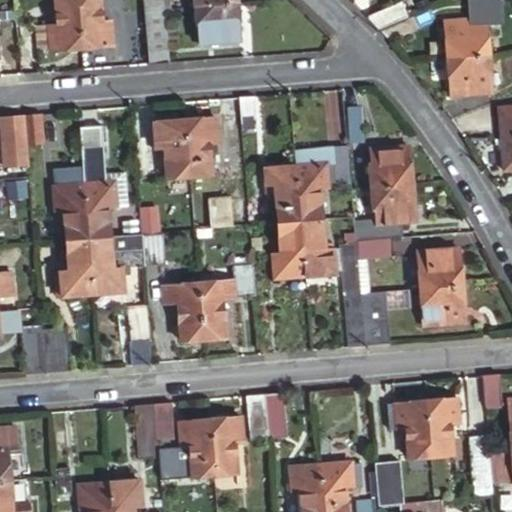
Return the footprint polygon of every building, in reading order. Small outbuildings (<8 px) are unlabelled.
[(82,49),(77,0),(57,0),(58,25),(36,26),(38,49),(51,48),(51,51),(82,49)] [(99,0),(77,0),(82,49),(113,46),(110,20),(101,20),(99,0)] [(144,0),(145,12),(166,11),(166,2),(180,0),(144,0)] [(441,21),(445,59),(486,54),(483,26),(504,22),(500,0),(474,0),(466,1),(468,19),(441,21)] [(242,40),(238,4),(196,8),(198,31),(201,30),(202,44),(242,40)] [(402,5),(367,19),(380,32),(407,20),(402,5)] [(17,54),(14,9),(0,10),(0,46),(1,56),(17,54)] [(145,12),(150,65),(169,63),(166,11),(145,12)] [(445,59),(448,95),(476,93),(475,84),(490,82),(486,54),(445,59)] [(258,128),(255,97),(240,98),(243,129),(258,128)] [(511,138),(511,107),(493,110),(496,140),(511,138)] [(363,144),(361,110),(346,111),(349,146),(363,144)] [(45,114),(28,115),(30,145),(47,144),(45,114)] [(30,145),(28,115),(6,116),(9,167),(31,165),(30,145)] [(219,118),(187,121),(191,178),(215,176),(213,140),(221,140),(219,118)] [(191,178),(187,121),(158,124),(160,145),(169,144),(171,179),(191,178)] [(105,124),(82,126),(86,185),(109,184),(105,124)] [(511,138),(496,140),(499,172),(511,170),(511,138)] [(368,164),(370,188),(413,184),(411,147),(371,151),(372,163),(368,164)] [(300,223),(321,222),(318,191),(328,191),(328,188),(352,186),(349,148),(320,150),(293,152),(295,170),(300,223)] [(275,196),(278,225),(300,223),(295,170),(265,172),(267,197),(275,196)] [(109,184),(86,185),(90,241),(112,239),(110,208),(118,207),(117,183),(109,184)] [(413,184),(370,188),(372,211),(376,211),(377,219),(378,224),(401,222),(416,221),(413,184)] [(67,213),(69,242),(90,241),(86,185),(56,188),(58,213),(67,213)] [(234,199),(211,199),(212,227),(234,227),(234,199)] [(140,208),(142,236),(143,250),(145,267),(165,266),(163,235),(160,235),(158,207),(140,208)] [(377,219),(355,221),(357,243),(392,240),(403,238),(401,222),(378,224),(377,219)] [(324,253),(321,222),(300,223),(304,278),(336,276),(334,252),(324,253)] [(274,280),(304,278),(300,223),(278,225),(281,257),(273,258),(274,280)] [(143,250),(142,236),(112,239),(113,253),(115,270),(125,268),(145,267),(143,250)] [(90,241),(94,295),(125,291),(125,268),(115,270),(113,253),(112,239),(90,241)] [(357,251),(358,261),(394,258),(392,240),(357,243),(357,251)] [(65,298),(94,295),(90,241),(69,242),(72,272),(63,273),(65,298)] [(72,272),(69,242),(55,243),(59,298),(65,298),(63,273),(72,272)] [(423,289),(466,285),(462,248),(419,251),(423,289)] [(365,347),(361,293),(358,261),(357,251),(340,252),(348,348),(365,347)] [(233,259),(235,280),(253,279),(251,258),(233,259)] [(12,274),(0,274),(0,296),(14,295),(12,274)] [(231,309),(255,307),(253,279),(235,280),(229,280),(229,285),(231,309)] [(198,287),(202,342),(225,341),(223,309),(231,309),(229,285),(198,287)] [(469,322),(466,285),(423,289),(425,319),(442,318),(442,324),(469,322)] [(180,344),(202,342),(198,287),(169,290),(170,314),(178,314),(180,344)] [(409,289),(386,291),(387,312),(410,310),(409,289)] [(386,291),(361,293),(365,347),(390,345),(387,312),(386,291)] [(128,347),(150,345),(147,306),(126,308),(128,347)] [(0,311),(0,333),(16,331),(15,311),(0,311)] [(45,375),(70,373),(67,331),(42,333),(45,375)] [(20,335),(23,378),(45,375),(42,333),(20,335)] [(498,374),(482,376),(484,408),(500,407),(498,374)] [(266,440),(266,441),(284,439),(281,394),(263,396),(266,440)] [(250,442),(266,441),(266,440),(263,396),(246,398),(250,442)] [(457,399),(426,401),(431,456),(453,454),(451,425),(459,424),(457,399)] [(431,456),(426,401),(398,403),(400,429),(408,428),(411,457),(431,456)] [(172,404),(154,405),(157,437),(174,436),(172,404)] [(157,437),(154,405),(138,407),(134,407),(138,460),(158,459),(157,437)] [(210,421),(214,475),(236,474),(233,445),(240,444),(238,418),(210,421)] [(192,476),(214,475),(210,421),(179,423),(181,449),(189,448),(192,476)] [(0,428),(0,455),(9,455),(18,454),(16,427),(0,428)] [(475,496),(491,495),(491,492),(490,484),(489,456),(487,436),(471,438),(475,496)] [(511,454),(489,456),(490,484),(511,481),(511,454)] [(0,485),(12,484),(9,455),(0,455),(0,485)] [(320,511),(341,511),(339,489),(347,488),(345,464),(317,467),(320,511)] [(375,500),(375,505),(378,505),(399,503),(396,466),(372,468),(375,499),(375,500)] [(298,511),(320,511),(317,467),(285,470),(288,495),(297,494),(298,511)] [(511,481),(490,484),(491,492),(511,490),(511,481)] [(132,511),(133,508),(141,507),(138,483),(110,486),(111,511),(132,511)] [(12,484),(0,485),(0,511),(28,511),(28,507),(13,508),(12,484)] [(111,511),(110,486),(79,489),(81,511),(111,511)] [(363,511),(375,511),(375,505),(375,500),(364,501),(363,503),(363,511)] [(399,503),(378,505),(379,511),(429,511),(428,500),(399,503)] [(350,511),(363,511),(363,503),(350,504),(350,511)]
